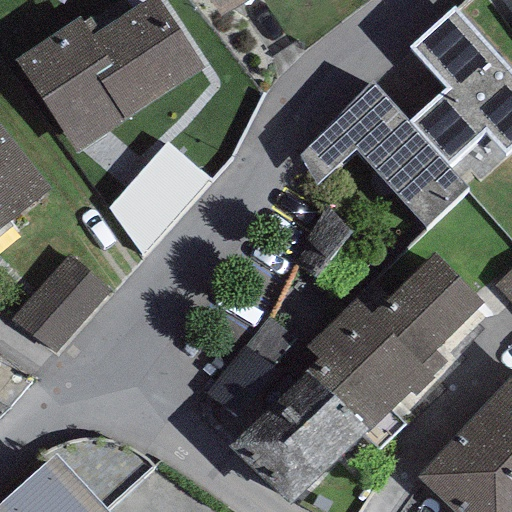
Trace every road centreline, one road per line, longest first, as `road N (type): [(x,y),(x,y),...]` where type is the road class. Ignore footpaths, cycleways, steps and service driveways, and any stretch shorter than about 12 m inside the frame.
road 1 (residential): [(422,0),(353,53),(126,326),(106,367)]
road 2 (residential): [(106,367),(268,511)]
road 3 (residential): [(106,367),(0,450)]
